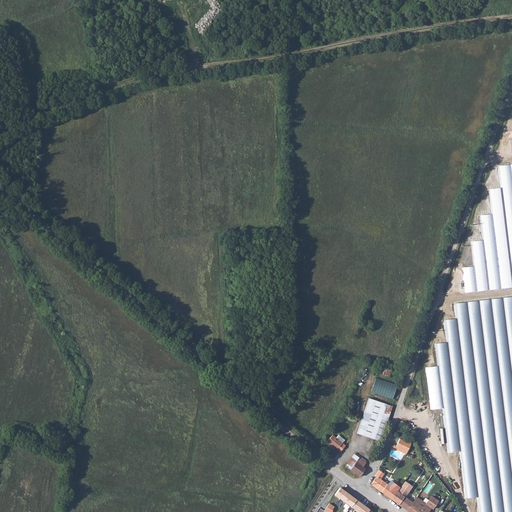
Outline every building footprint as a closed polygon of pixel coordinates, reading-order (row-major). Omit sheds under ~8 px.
[(462,269),(465,294),(511,288),(511,165),(499,167),(501,188),(490,190),(492,215),(481,216),(483,241),(472,242),(474,267),(462,269)] [(511,511),(511,297),(454,305),(456,320),(444,321),(447,343),(435,345),(437,367),(426,369),(431,411),(443,409),(448,454),(460,453),(466,500),(478,498),(479,511),(511,511)] [(393,398),(397,384),(376,377),(371,391),(393,398)] [(381,419),(386,404),(369,398),(357,434),(374,440),(381,419)] [(381,419),(388,421),(393,406),(386,404),(381,419)] [(327,442),(340,452),(345,446),(342,443),(344,440),(338,435),(336,438),(332,435),(327,442)] [(401,439),(400,438),(396,446),(407,451),(411,443),(401,439)] [(351,470),(359,458),(354,455),(346,467),(351,470)] [(351,470),(360,477),(365,470),(362,468),(366,463),(359,458),(351,470)] [(385,475),(380,471),(376,477),(371,485),(377,489),(390,499),(395,491),(398,493),(399,491),(399,490),(400,489),(396,486),(395,487),(391,484),(389,486),(381,480),(385,475)] [(398,493),(400,494),(405,497),(412,487),(406,483),(399,491),(398,493)] [(334,495),(344,502),(349,506),(347,508),(346,509),(349,511),(353,511),(354,510),(356,511),(368,511),(370,510),(356,500),(340,488),(334,495)] [(390,499),(394,501),(400,494),(398,493),(395,491),(390,499)] [(394,501),(408,511),(428,511),(431,508),(417,498),(413,503),(408,500),(405,497),(400,494),(394,501)] [(330,503),(325,510),(327,511),(331,511),(335,506),(330,503)]
